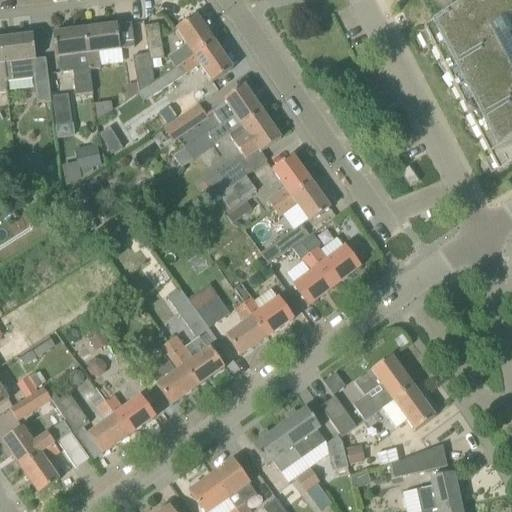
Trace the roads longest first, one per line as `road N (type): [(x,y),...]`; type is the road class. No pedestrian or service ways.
road 1 (residential): [(93,511),(483,236)]
road 2 (residential): [(227,0),(379,219)]
road 3 (residential): [(361,0),(483,236)]
road 4 (residential): [(511,368),(483,236)]
